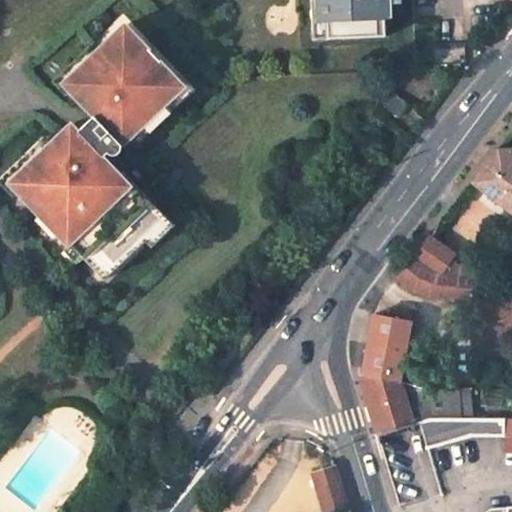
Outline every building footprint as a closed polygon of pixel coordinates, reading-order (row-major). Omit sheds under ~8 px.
[(310,0),(312,39),(326,39),(325,20),(316,21),(315,0),(310,0)] [(315,0),(316,21),(325,20),(326,39),(385,36),(384,18),(392,18),(391,3),(390,0),(315,0)] [(176,83),(123,30),(69,83),(73,87),(66,96),(90,119),(73,135),(67,129),(11,184),(21,193),(16,197),(38,218),(42,214),(60,233),(57,236),(69,248),(72,245),(108,281),(149,241),(145,237),(159,225),(115,179),(117,177),(99,160),(104,155),(109,158),(114,157),(117,154),(118,151),(118,147),(122,152),(148,125),(145,123),(161,105),(165,108),(178,95),(170,88),(176,83)] [(390,90),(381,102),(395,114),(405,102),(390,90)] [(511,150),(511,133),(499,150),(511,150)] [(473,183),(511,211),(511,150),(499,150),(473,183)] [(465,298),(464,278),(435,275),(447,260),(426,245),(399,280),(417,294),(426,297),(437,298),(465,298)] [(465,298),(473,298),(473,279),(464,278),(465,298)] [(409,324),(373,316),(361,376),(397,387),(409,324)] [(359,382),(375,435),(409,425),(397,387),(361,376),(359,382)] [(455,391),(422,392),(397,387),(409,425),(413,424),(430,418),(456,419),(455,391)] [(430,418),(413,424),(421,452),(473,437),(503,438),(502,420),(456,419),(430,418)] [(511,419),(502,420),(503,438),(511,437),(511,419)] [(333,465),(311,472),(322,511),(333,511),(344,501),(333,465)]
